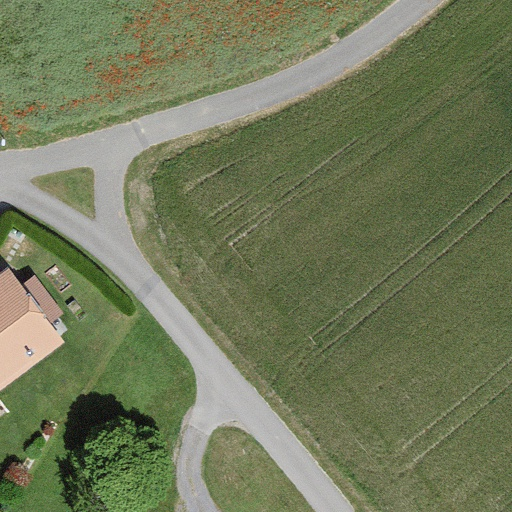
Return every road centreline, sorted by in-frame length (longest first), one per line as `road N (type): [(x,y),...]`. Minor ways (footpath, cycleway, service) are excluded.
road 1 (residential): [(117,150),(121,212),(139,261),(343,511)]
road 2 (residential): [(410,0),(316,73),(117,150)]
